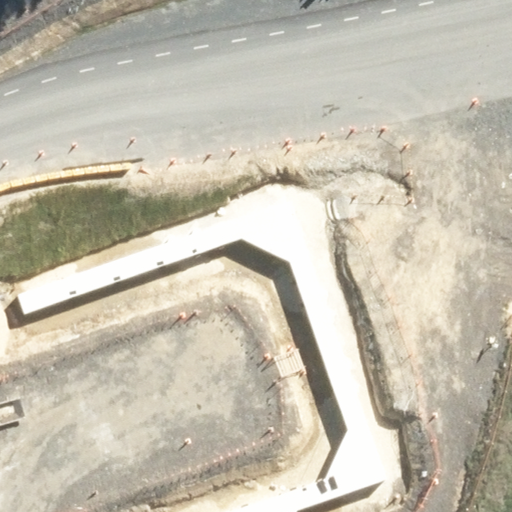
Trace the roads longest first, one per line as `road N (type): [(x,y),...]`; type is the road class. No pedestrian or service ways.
road 1 (trunk): [(511,316),(340,365),(0,496)]
road 2 (trunk): [(0,393),(312,273),(511,216)]
road 3 (track): [(511,29),(206,110),(0,148)]
